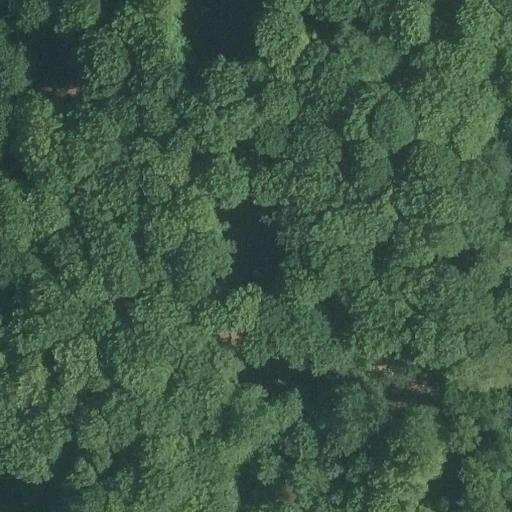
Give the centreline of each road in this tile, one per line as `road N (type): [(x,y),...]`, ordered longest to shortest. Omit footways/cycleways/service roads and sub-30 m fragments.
road 1 (track): [(0,436),(329,344)]
road 2 (track): [(329,344),(511,159)]
road 3 (track): [(437,511),(441,353),(428,316)]
